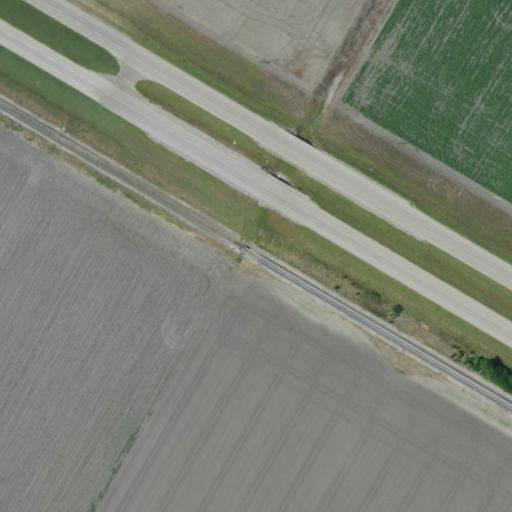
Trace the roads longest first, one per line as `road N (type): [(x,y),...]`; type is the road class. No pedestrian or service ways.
road 1 (trunk): [(0,34),(511,333)]
road 2 (trunk): [(511,279),(34,0)]
